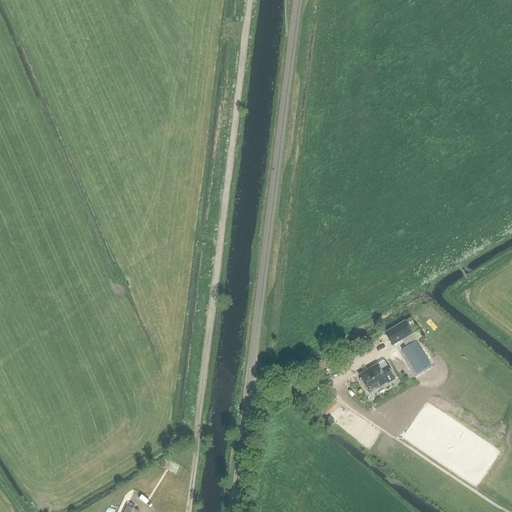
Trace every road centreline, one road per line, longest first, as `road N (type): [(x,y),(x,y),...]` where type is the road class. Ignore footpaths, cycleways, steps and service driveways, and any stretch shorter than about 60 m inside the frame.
road 1 (track): [(187,511),(251,0)]
road 2 (unclassified): [(233,511),(297,0)]
